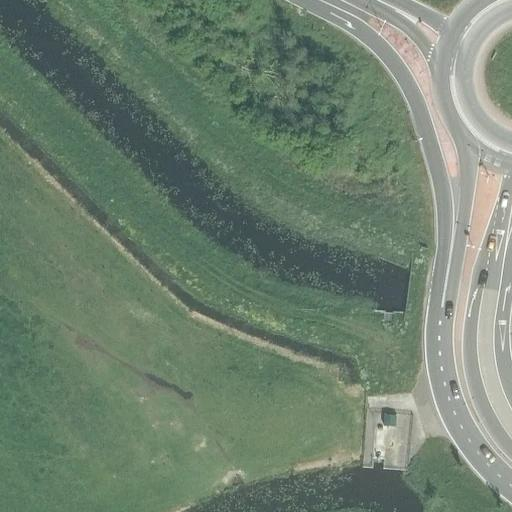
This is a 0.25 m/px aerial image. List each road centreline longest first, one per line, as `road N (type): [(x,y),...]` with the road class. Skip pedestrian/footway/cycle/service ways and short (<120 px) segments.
road 1 (motorway): [(334,0),(391,62),(417,107),(442,195),(437,307),(446,338)]
road 2 (primary): [(511,429),(485,356),(499,236)]
road 3 (primary): [(464,141),(446,338)]
road 4 (primary): [(446,338),(449,376),(467,425),(511,478)]
